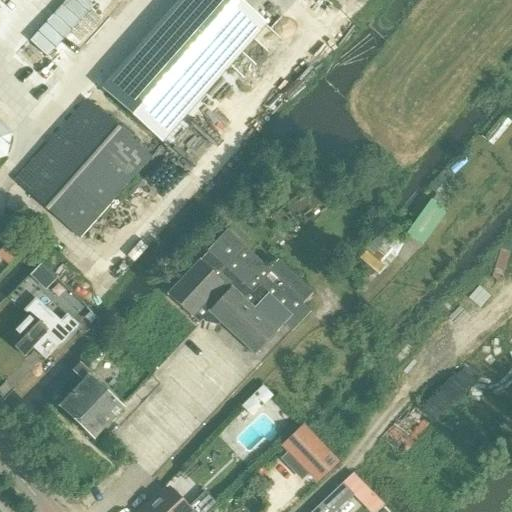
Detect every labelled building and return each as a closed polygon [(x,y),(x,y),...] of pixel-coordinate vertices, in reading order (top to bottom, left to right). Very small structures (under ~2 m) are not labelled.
[(181,0),(103,90),(161,141),(264,25),(235,0),(181,0)] [(15,135),(15,129),(14,124),(12,119),(8,114),(3,111),(0,110),(0,150),(0,151),(5,148),(10,145),(13,140),(15,135)] [(0,223),(0,242),(10,232),(0,223)] [(278,261),(269,270),(227,231),(220,239),(208,252),(208,253),(168,295),(192,318),(192,317),(199,324),(210,313),(255,355),(286,322),(294,330),(310,313),(302,305),(313,294),(278,261)] [(0,256),(8,264),(19,253),(9,243),(0,252),(0,256)] [(28,314),(5,338),(25,358),(47,335),(59,345),(77,326),(66,317),(60,324),(36,300),(25,311),(28,314)] [(93,375),(81,364),(73,372),(85,384),(62,408),(93,438),(122,408),(92,379),(95,376),(93,375)] [(280,447),(316,484),(339,463),(303,425),(280,447)] [(335,511),(339,509),(352,497),(353,495),(342,484),(323,502),(312,511),(335,511)] [(205,493),(188,509),(170,490),(147,511),(211,511),(218,505),(205,493)]
